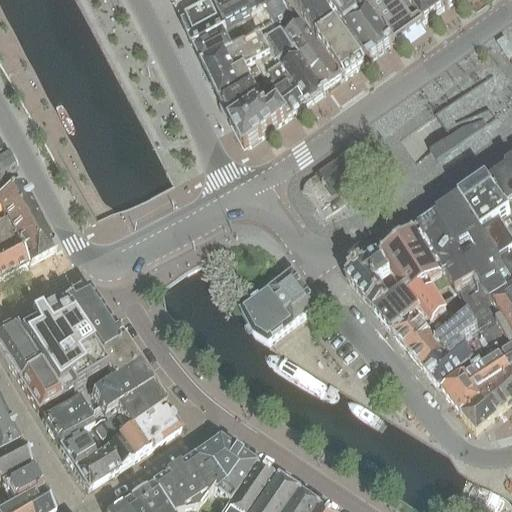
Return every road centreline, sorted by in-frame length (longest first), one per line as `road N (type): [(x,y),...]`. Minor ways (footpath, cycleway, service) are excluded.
road 1 (tertiary): [(511,11),(255,195)]
road 2 (residential): [(312,268),(438,431),(470,458),(511,456)]
road 3 (tertiary): [(312,268),(511,140)]
road 4 (tertiary): [(236,204),(136,0)]
road 5 (residential): [(224,419),(183,382),(100,263)]
road 6 (tertiary): [(0,111),(75,250),(100,263)]
road 7 (residential): [(79,511),(224,419)]
road 8 (residential): [(360,511),(224,419)]
road 9 (residential): [(0,379),(78,511)]
road 10 (tertiary): [(100,263),(125,261),(236,204)]
